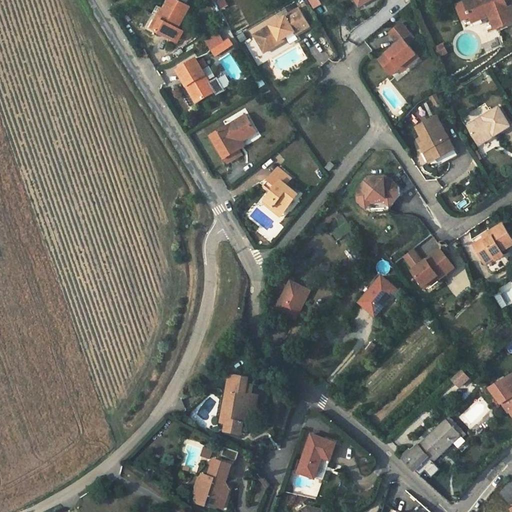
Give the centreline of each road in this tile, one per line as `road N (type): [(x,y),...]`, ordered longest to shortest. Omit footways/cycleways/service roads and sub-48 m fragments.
road 1 (unclassified): [(224,221),(211,239),(204,315),(167,400),(105,469),(31,511)]
road 2 (unclassified): [(453,511),(265,354),(252,328),(248,264)]
road 3 (unclassified): [(224,221),(94,0)]
road 4 (residential): [(511,191),(463,222),(444,220),(392,142),(374,134)]
road 5 (residential): [(374,134),(274,251),(248,264)]
